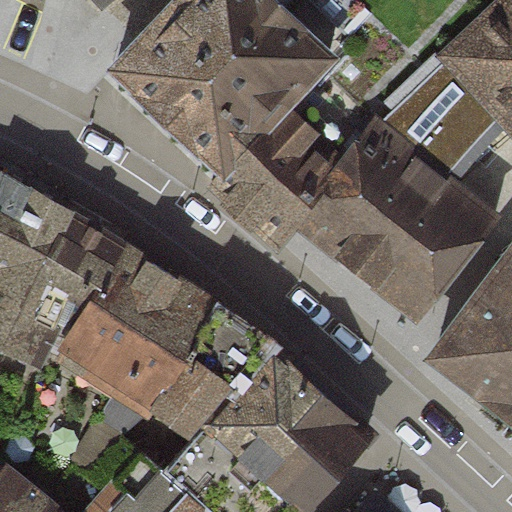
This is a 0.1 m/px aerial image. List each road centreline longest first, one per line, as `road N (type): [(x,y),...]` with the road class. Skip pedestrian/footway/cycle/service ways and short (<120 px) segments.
road 1 (residential): [(0,108),(184,213),(413,418)]
road 2 (residential): [(413,418),(511,509)]
road 3 (residential): [(413,418),(323,511)]
